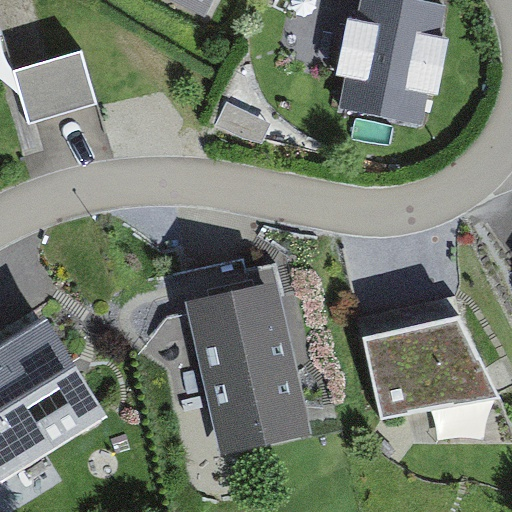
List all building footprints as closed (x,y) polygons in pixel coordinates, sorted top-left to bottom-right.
[(219,0),(175,0),(212,17),(219,0)] [(447,0),(356,0),(341,105),(430,118),(447,0)] [(0,6),(0,51),(11,48),(0,6)] [(83,51),(19,68),(31,116),(60,109),(96,99),(83,51)] [(276,257),(179,281),(222,455),(319,431),(276,257)] [(17,328),(0,338),(0,475),(107,411),(46,310),(17,328)] [(411,326),(362,337),(381,421),(501,399),(460,315),(411,326)]
